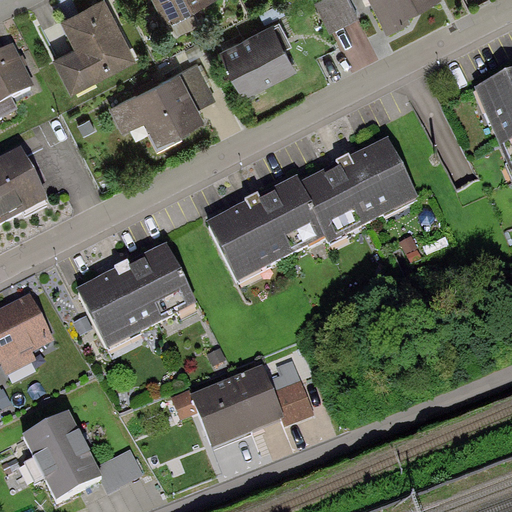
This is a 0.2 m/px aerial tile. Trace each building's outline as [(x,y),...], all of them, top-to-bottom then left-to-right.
[(107,0),(90,0),(61,15),(75,42),(52,54),(71,90),(136,56),(107,0)] [(156,0),(165,16),(197,0),(156,0)] [(351,0),(314,0),(330,31),(359,15),(351,0)] [(372,0),(387,29),(410,18),(406,10),(426,0),(372,0)] [(220,45),(244,94),(298,67),(274,19),(220,45)] [(11,97),(35,86),(14,44),(0,51),(0,118),(18,109),(11,97)] [(198,61),(181,69),(200,105),(217,97),(198,61)] [(180,67),(110,104),(123,129),(145,117),(157,140),(205,115),(200,105),(181,69),(180,67)] [(511,73),(475,89),(511,174),(511,73)] [(389,139),(301,184),(314,209),(311,211),(325,237),(329,244),(419,198),(389,139)] [(0,158),(0,228),(50,203),(21,148),(0,158)] [(301,184),(297,177),(208,224),(238,282),(325,237),(311,211),(314,209),(301,184)] [(107,349),(197,303),(167,244),(77,290),(107,349)] [(31,295),(0,310),(0,359),(8,375),(37,360),(33,352),(54,341),(31,295)] [(281,377),(269,381),(285,419),(282,420),(285,428),(315,416),(292,361),(277,367),(281,377)] [(263,366),(191,396),(213,448),(282,420),(285,419),(269,381),(263,366)] [(196,415),(187,393),(171,398),(180,421),(196,415)] [(70,412),(23,436),(56,501),(100,479),(103,477),(98,468),(70,412)] [(131,450),(98,468),(103,477),(100,479),(108,494),(144,474),(131,450)]
